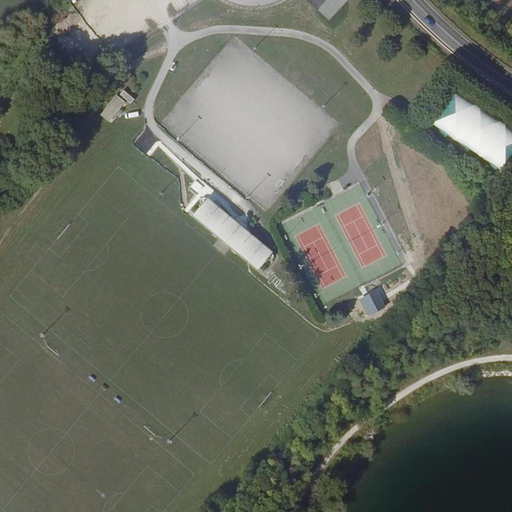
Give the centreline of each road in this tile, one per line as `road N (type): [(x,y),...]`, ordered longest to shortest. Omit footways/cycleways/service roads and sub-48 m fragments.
road 1 (track): [(0,242),(111,89),(132,67),(179,46)]
road 2 (secondary): [(412,0),(467,51),(511,78)]
